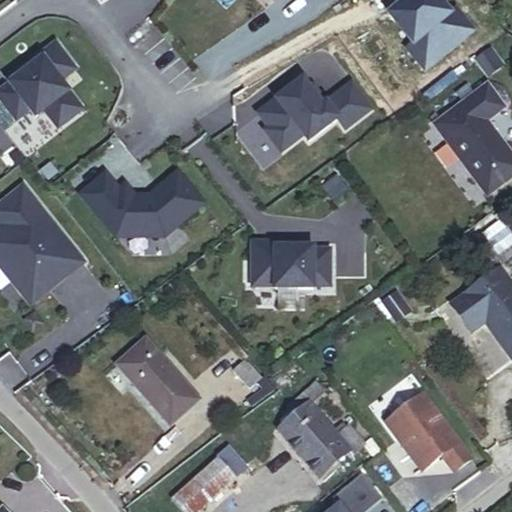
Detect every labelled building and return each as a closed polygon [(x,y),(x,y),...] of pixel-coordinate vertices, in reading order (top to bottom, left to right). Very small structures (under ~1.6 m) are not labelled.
[(394,0),(400,8),(390,16),(413,46),(408,50),(425,72),(473,33),(456,11),(450,15),(438,0),(394,0)] [(27,74),(0,94),(0,99),(17,122),(31,111),(37,119),(46,112),(59,129),(84,111),(62,82),(76,71),(57,46),(41,58),(43,61),(27,74)] [(303,82),(259,116),(270,131),(266,134),(282,154),(304,137),(309,144),(338,122),(345,131),(371,112),(351,86),(326,106),(323,108),(313,96),(310,91),(303,82)] [(430,125),(481,196),(511,173),(511,165),(481,122),(499,110),(483,87),(430,125)] [(310,91),(313,96),(323,108),(326,106),(313,89),(310,91)] [(107,176),(82,198),(118,239),(167,238),(205,205),(179,174),(152,198),(136,198),(127,187),(121,192),(107,176)] [(336,176),(322,187),(334,203),(349,191),(336,176)] [(25,190),(0,209),(0,222),(5,229),(0,232),(0,267),(2,270),(8,265),(20,280),(14,285),(34,308),(86,265),(64,238),(60,241),(52,231),(56,228),(25,190)] [(503,227),(491,211),(475,224),(487,240),(503,227)] [(277,243),(253,243),(253,286),(276,286),(276,289),(314,289),(314,286),(330,286),(330,250),(314,250),(314,248),(298,248),(277,248),(277,243)] [(511,285),(502,271),(452,306),(471,334),(486,324),(511,360),(511,285)] [(407,307),(397,294),(383,305),(392,317),(407,307)] [(364,334),(384,319),(372,303),(352,318),(364,334)] [(397,324),(411,314),(407,307),(392,317),(397,324)] [(409,359),(413,356),(389,325),(387,327),(409,359)] [(170,429),(199,404),(146,344),(117,369),(170,429)] [(347,374),(360,392),(400,363),(387,345),(347,374)] [(252,394),(263,385),(246,365),(235,374),(252,394)] [(298,420),(312,408),(327,396),(319,386),(290,411),(298,420)] [(473,460),(424,398),(388,426),(425,473),(445,457),(457,473),(473,460)] [(352,456),(338,440),(312,408),(298,420),(280,435),(320,483),(352,456)] [(355,460),(366,450),(350,430),(338,440),(352,456),(355,460)] [(173,506),(178,511),(202,511),(236,482),(219,464),(173,506)] [(339,509),(335,511),(368,511),(382,501),(362,477),(332,501),(339,509)]
